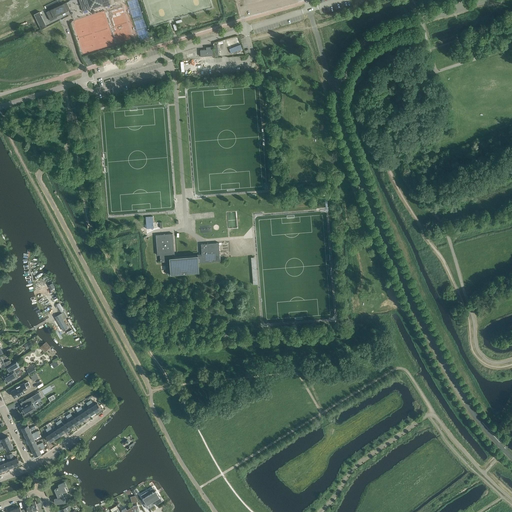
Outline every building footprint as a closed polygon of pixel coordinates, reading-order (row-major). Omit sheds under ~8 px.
[(79,0),(83,11),(90,9),(103,5),(103,3),(109,1),(109,0),(79,0)] [(50,10),(46,12),(51,20),(57,17),(56,16),(70,10),(67,2),(50,10)] [(40,12),(34,14),(41,29),(47,27),(40,12)] [(242,55),(244,54),(240,42),(234,45),(234,44),(231,45),(235,56),(238,55),(242,55)] [(213,55),(213,46),(206,47),(206,49),(200,50),(201,56),(213,55)] [(166,262),(167,274),(199,272),(198,263),(220,261),(219,243),(200,244),(201,254),(197,254),(197,256),(172,258),(172,254),(174,254),(172,234),(156,235),(157,255),(159,255),(160,262),(166,262)] [(68,328),(63,319),(67,317),(59,303),(56,304),(61,313),(55,317),(63,330),(68,328)] [(3,376),(7,383),(18,377),(14,370),(20,366),(17,361),(6,367),(9,372),(3,376)] [(25,392),(24,390),(27,388),(26,386),(30,385),(28,382),(25,383),(24,383),(11,390),(12,392),(11,392),(13,396),(14,396),(15,397),(25,392)] [(20,407),(24,415),(24,414),(36,408),(33,403),(42,397),(39,392),(36,394),(21,402),(20,403),(22,406),(20,407)] [(88,401),(86,403),(89,408),(87,410),(90,415),(95,412),(92,406),(90,405),(88,401)] [(91,404),(90,405),(92,406),(95,412),(100,409),(97,403),(94,405),(93,403),(91,404)] [(81,406),(78,408),(85,419),(90,415),(87,410),(84,411),(81,406)] [(78,408),(76,409),(79,415),(76,416),(80,422),(85,419),(78,408)] [(70,413),(68,414),(75,425),(80,422),(76,416),(74,418),(70,413)] [(68,414),(65,416),(69,421),(66,423),(70,429),(75,425),(68,414)] [(60,419),(58,421),(65,432),(70,429),(66,423),(64,425),(60,419)] [(58,421),(55,423),(59,428),(56,430),(60,435),(65,432),(58,421)] [(24,434),(30,431),(36,428),(38,427),(37,425),(29,428),(27,425),(22,428),(24,434)] [(50,426),(48,427),(55,438),(60,435),(56,430),(54,431),(50,426)] [(48,427),(45,429),(49,434),(46,436),(50,442),(55,438),(48,427)] [(27,439),(39,434),(37,431),(31,434),(30,431),(24,434),(27,439)] [(30,445),(35,442),(34,439),(40,436),(39,434),(27,439),(30,445)] [(3,442),(0,443),(0,446),(10,441),(8,436),(5,437),(2,439),(3,442)] [(10,441),(0,446),(0,449),(0,450),(6,447),(7,450),(13,447),(10,441)] [(32,450),(44,444),(43,442),(37,444),(35,442),(30,445),(32,450)] [(39,449),(45,446),(44,445),(44,444),(32,450),(35,456),(41,453),(39,449)] [(9,454),(14,466),(20,464),(17,458),(14,459),(12,453),(9,454)] [(0,457),(0,463),(2,470),(8,468),(6,462),(3,463),(1,457),(0,457)] [(66,491),(64,487),(66,486),(65,483),(58,485),(59,488),(54,490),(57,496),(58,496),(58,499),(55,499),(55,503),(65,502),(65,497),(63,498),(63,496),(62,493),(66,491)] [(146,492),(141,495),(145,502),(144,503),(147,509),(154,505),(153,503),(156,502),(157,504),(162,501),(159,497),(160,497),(156,490),(148,495),(146,492)] [(35,501),(30,503),(33,511),(38,510),(39,511),(42,511),(40,505),(39,502),(36,503),(35,501)] [(28,511),(25,511),(24,511),(31,511),(33,511),(30,503),(25,505),(28,511)] [(126,508),(122,510),(123,511),(139,511),(137,503),(130,505),(128,506),(130,508),(127,510),(126,508)]
